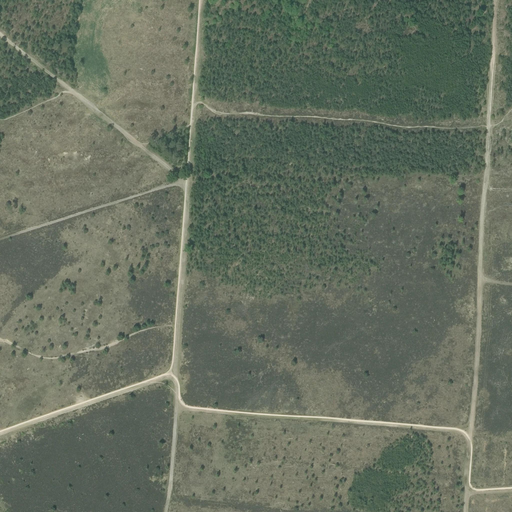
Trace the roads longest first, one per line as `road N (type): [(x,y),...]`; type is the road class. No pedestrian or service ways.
road 1 (track): [(495,0),(469,433)]
road 2 (track): [(176,408),(469,433)]
road 3 (track): [(0,238),(185,184)]
road 4 (track): [(188,184),(173,376)]
road 5 (track): [(173,376),(0,434)]
